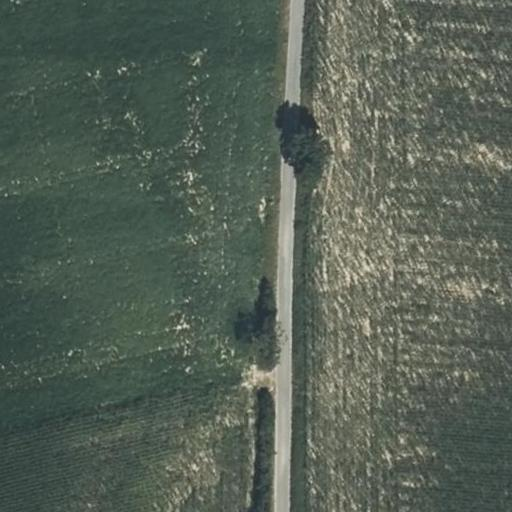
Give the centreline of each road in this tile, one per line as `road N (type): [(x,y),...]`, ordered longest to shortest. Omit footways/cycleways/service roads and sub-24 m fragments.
road 1 (unclassified): [(294,511),(290,373),(307,0)]
road 2 (track): [(290,373),(0,444)]
